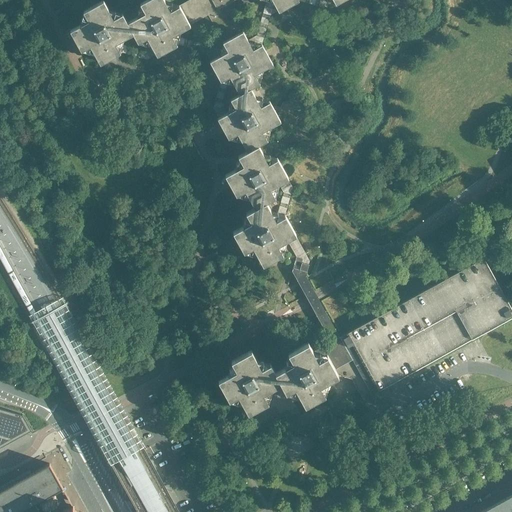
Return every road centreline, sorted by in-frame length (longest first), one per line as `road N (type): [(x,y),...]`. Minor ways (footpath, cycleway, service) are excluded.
road 1 (unknown): [(393,382),(477,324),(477,308),(462,293),(417,319)]
road 2 (secondary): [(511,426),(354,511)]
road 3 (secondary): [(117,511),(70,419),(25,400)]
road 4 (secondary): [(25,400),(67,439),(107,511)]
road 5 (secondary): [(393,511),(511,447)]
